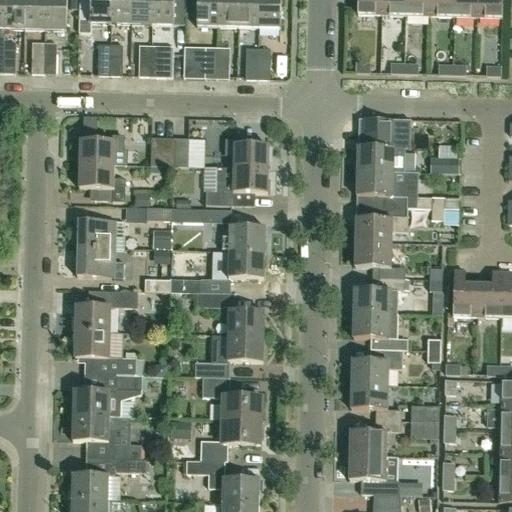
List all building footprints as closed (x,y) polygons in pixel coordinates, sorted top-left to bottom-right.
[(25,0),(5,0),(5,32),(25,32),(25,0)] [(46,0),(25,0),(25,32),(45,33),(46,0)] [(67,0),(46,0),(45,33),(66,33),(67,0)] [(112,27),(112,0),(90,0),(90,26),(112,27)] [(132,0),(112,0),(112,27),(132,27),(132,0)] [(153,0),(132,0),(132,27),(152,28),(153,0)] [(173,0),(153,0),(152,28),(173,28),(173,0)] [(197,0),(197,29),(219,30),(219,0),(197,0)] [(240,0),(219,0),(219,30),(239,30),(240,0)] [(240,0),(239,30),(260,31),(260,0),(240,0)] [(260,0),(260,31),(280,31),(281,0),(260,0)] [(382,17),(382,0),(358,0),(358,17),(382,17)] [(382,0),(382,17),(406,18),(406,0),(382,0)] [(406,0),(406,18),(430,19),(430,0),(406,0)] [(430,0),(430,19),(454,19),(454,0),(430,0)] [(454,0),(454,19),(478,20),(478,0),(454,0)] [(478,0),(478,20),(502,20),(502,0),(478,0)] [(16,45),(4,45),(4,76),(15,76),(16,45)] [(32,77),(44,77),(45,46),(33,46),(32,77)] [(45,46),(44,77),(57,77),(56,47),(45,46)] [(98,78),(110,79),(111,48),(99,48),(98,78)] [(110,79),(122,79),(123,48),(111,48),(110,79)] [(139,79),(151,80),(152,49),(140,49),(139,79)] [(151,80),(163,80),(163,49),(152,49),(151,80)] [(205,81),(217,82),(218,51),(206,50),(205,81)] [(217,82),(229,82),(229,51),(218,51),(217,82)] [(246,82),(258,83),(259,52),(246,52),(246,82)] [(258,83),(270,83),(270,52),(259,52),(258,83)] [(370,65),(356,65),(355,76),(370,76),(370,65)] [(391,77),(404,77),(404,66),(391,65),(391,77)] [(404,77),(418,78),(418,66),(404,66),(404,77)] [(438,78),(452,78),(452,67),(439,67),(438,78)] [(452,78),(466,79),(466,68),(452,67),(452,78)] [(501,80),(501,68),(486,68),(486,79),(501,80)] [(400,142),(401,122),(363,121),(362,143),(368,143),(368,149),(358,149),(357,174),(394,174),(403,175),(404,153),(394,153),(394,142),(400,142)] [(80,143),(80,167),(114,168),(114,155),(118,155),(120,154),(121,152),(122,149),(122,140),(113,140),(113,143),(80,143)] [(174,170),(175,142),(152,141),(151,169),(174,170)] [(175,142),(174,170),(188,171),(189,142),(175,142)] [(234,158),(233,171),(268,172),(268,148),(235,147),(236,143),(227,143),(226,154),(227,156),(229,157),(232,158),(234,158)] [(455,177),(456,162),(429,161),(428,177),(455,177)] [(114,181),(114,168),(80,167),(79,191),(112,192),(112,204),(125,205),(125,185),(123,183),(122,182),(119,181),(114,181)] [(206,194),(206,208),(233,209),(234,196),(267,197),(268,172),(233,171),(217,170),(216,195),(206,194)] [(357,174),(357,198),(382,199),(381,209),(407,210),(416,210),(417,176),(403,176),(403,175),(394,174),(357,174)] [(432,201),(432,211),(459,211),(459,202),(444,201),(432,201)] [(356,245),(392,246),(392,237),(406,237),(407,222),(407,212),(416,212),(416,210),(407,210),(381,209),(381,221),(356,220),(356,245)] [(173,224),(173,212),(147,211),(147,223),(173,224)] [(459,211),(432,211),(431,222),(444,223),(458,223),(459,211)] [(203,212),(173,212),(173,224),(173,225),(203,226),(203,212)] [(78,223),(78,251),(114,252),(124,252),(125,224),(78,223)] [(229,255),(265,256),(266,230),(229,229),(229,255)] [(380,270),(380,281),(405,281),(405,271),(391,271),(392,246),(356,245),(355,270),(380,270)] [(114,252),(78,251),(77,280),(113,281),(114,252)] [(264,282),(265,256),(229,255),(228,281),(264,282)] [(430,271),(430,282),(442,282),(442,272),(430,271)] [(453,319),(477,320),(478,286),(465,286),(465,274),(454,273),(453,319)] [(477,320),(502,320),(503,275),(492,274),(492,286),(478,286),(477,320)] [(502,320),(511,320),(511,274),(503,275),(502,320)] [(405,281),(380,281),(379,292),(354,291),(354,316),(390,317),(390,306),(397,306),(397,293),(404,293),(405,281)] [(145,294),(171,295),(171,283),(145,282),(145,294)] [(429,294),(442,294),(442,282),(430,282),(429,294)] [(171,295),(197,296),(225,296),(225,284),(171,283),(171,295)] [(110,295),(110,311),(111,311),(138,311),(138,296),(110,295)] [(234,296),(225,296),(197,296),(197,310),(224,311),(224,309),(233,309),(234,296)] [(443,307),(441,307),(432,306),(432,317),(441,318),(443,318),(443,307)] [(110,336),(111,311),(110,311),(88,310),(76,310),(76,335),(110,336)] [(229,314),(228,339),(263,340),(264,315),(229,314)] [(371,341),(371,351),(403,352),(403,342),(397,342),(397,329),(389,328),(390,317),(354,316),(353,341),(371,341)] [(75,361),(78,361),(108,362),(109,362),(110,336),(76,335),(75,361)] [(213,357),(214,339),(200,339),(199,357),(213,357)] [(262,365),(263,340),(228,339),(228,364),(262,365)] [(428,343),(428,353),(440,353),(441,343),(428,343)] [(403,352),(371,351),(370,364),(352,363),(352,387),(388,388),(388,372),(403,372),(403,352)] [(428,365),(440,365),(440,353),(428,353),(428,365)] [(123,362),(109,362),(108,362),(108,379),(116,379),(136,379),(136,363),(126,362),(123,362)] [(195,366),(195,379),(203,380),(230,380),(230,366),(195,366)] [(460,378),(460,377),(460,367),(446,366),(445,378),(460,378)] [(500,380),(501,368),(487,368),(487,379),(500,380)] [(511,368),(501,368),(500,380),(511,380),(511,368)] [(142,380),(136,379),(116,379),(116,395),(84,394),(74,394),(73,419),(108,419),(120,420),(121,403),(134,400),(141,398),(141,393),(142,380)] [(222,401),(222,423),(261,424),(262,400),(229,399),(230,380),(203,380),(203,400),(222,401)] [(445,383),(445,398),(456,398),(456,384),(445,383)] [(511,385),(502,385),(502,410),(511,409),(511,385)] [(351,412),(376,413),(376,423),(401,424),(401,413),(387,413),(388,388),(352,387),(351,412)] [(409,424),(437,425),(437,409),(409,409),(409,424)] [(511,409),(502,410),(501,434),(511,433),(511,409)] [(444,418),(444,432),(455,433),(455,419),(444,418)] [(73,419),(73,445),(87,445),(114,446),(114,448),(114,462),(115,462),(140,463),(140,462),(141,450),(141,449),(129,449),(120,448),(120,433),(107,432),(108,419),(73,419)] [(225,465),(228,465),(228,447),(261,448),(261,424),(222,423),(221,445),(201,445),(201,464),(225,465)] [(401,424),(376,423),(376,434),(350,433),(350,458),(386,459),(386,434),(400,435),(401,424)] [(437,425),(409,424),(409,441),(437,442),(437,425)] [(455,445),(455,433),(444,432),(444,446),(455,445)] [(511,433),(501,434),(501,458),(511,458),(511,433)] [(361,497),(374,498),(399,498),(400,484),(397,484),(398,460),(386,459),(350,458),(349,483),(360,483),(361,497)] [(511,458),(501,458),(500,482),(511,481),(511,458)] [(411,484),(411,476),(424,476),(425,461),(401,461),(401,484),(411,484)] [(145,475),(145,465),(145,463),(140,463),(115,462),(115,476),(145,476),(145,475)] [(224,481),(225,465),(201,464),(187,464),(187,477),(210,477),(209,491),(223,491),(222,507),(259,508),(260,482),(224,481)] [(443,466),(443,480),(454,481),(454,466),(443,466)] [(109,480),(109,478),(100,478),(86,478),(72,477),(72,503),(109,504),(109,480)] [(454,494),(454,481),(443,480),(443,493),(454,494)] [(511,481),(500,482),(500,506),(511,506),(511,481)] [(400,511),(399,498),(374,498),(372,511),(400,511)] [(108,511),(109,504),(72,503),(71,511),(108,511)]
